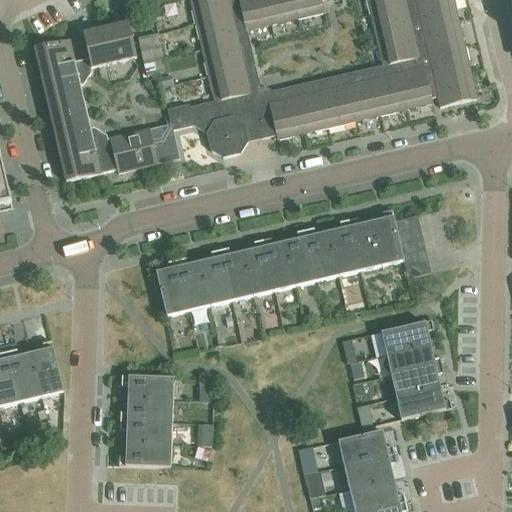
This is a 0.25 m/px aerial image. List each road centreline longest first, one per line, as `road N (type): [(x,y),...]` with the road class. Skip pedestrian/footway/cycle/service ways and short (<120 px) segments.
road 1 (residential): [(79,246),(124,225),(493,141)]
road 2 (residential): [(491,507),(493,141)]
road 3 (residential): [(77,511),(86,283),(79,246)]
road 4 (residential): [(43,220),(0,42)]
